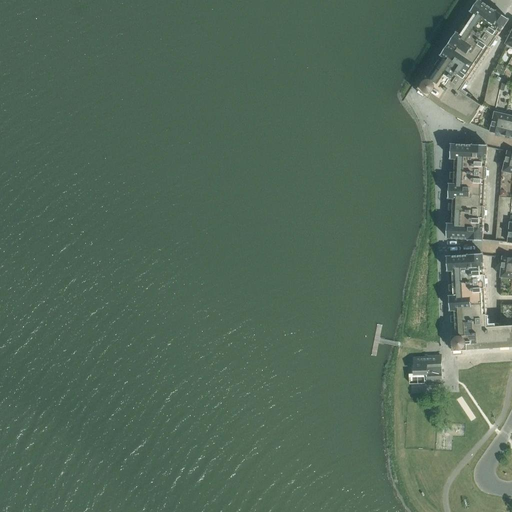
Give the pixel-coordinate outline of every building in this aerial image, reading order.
[(509,20),(510,20),(498,12),(497,12),(479,0),(419,89),(430,99),(431,98),(442,107),(441,108),(446,111),(447,110),(459,118),(466,121),(471,124),(483,106),(461,91),(463,89),(465,90),(468,86),(466,84),(467,82),(468,82),(491,47),(492,45),(494,46),(497,41),(495,40),(497,38),(509,20)] [(511,53),(505,50),(502,55),(511,60),(511,53)] [(511,60),(502,55),(499,61),(511,67),(511,60)] [(511,67),(499,61),(496,67),(511,74),(511,67)] [(511,81),(511,74),(496,67),(493,72),(511,82),(511,81)] [(511,82),(493,72),(490,79),(502,83),(510,86),(511,82)] [(489,85),(501,88),(502,83),(490,79),(489,85)] [(501,88),(489,85),(487,91),(500,94),(501,88)] [(500,94),(487,91),(486,97),(498,100),(500,94)] [(496,110),(496,111),(498,100),(486,97),(485,103),(496,111),(496,110)] [(501,135),(506,113),(496,111),(496,110),(496,111),(491,132),(501,135)] [(511,137),(511,136),(511,114),(506,113),(501,135),(511,137)] [(452,145),(451,158),(447,238),(469,239),(469,240),(483,241),(483,240),(485,216),(484,216),(485,213),(487,213),(487,207),(485,207),(485,204),(486,179),(486,176),(489,176),(489,171),(487,170),(487,167),(488,145),(474,145),(474,146),(452,145)] [(511,172),(504,171),(504,170),(502,170),(501,178),(511,178),(511,172)] [(511,325),(501,326),(488,327),(488,324),(490,324),(490,318),(487,318),(487,315),(486,287),(485,287),(485,284),(488,284),(487,278),(485,279),(485,276),(484,255),(484,254),(469,254),(469,255),(448,257),(453,351),(469,350),(468,349),(482,349),(488,349),(488,348),(511,346),(511,325)] [(511,278),(511,257),(503,257),(501,277),(511,278)] [(501,326),(511,325),(511,317),(501,318),(501,326)] [(415,374),(410,374),(410,384),(442,383),(441,356),(426,356),(426,358),(414,359),(415,374)]
